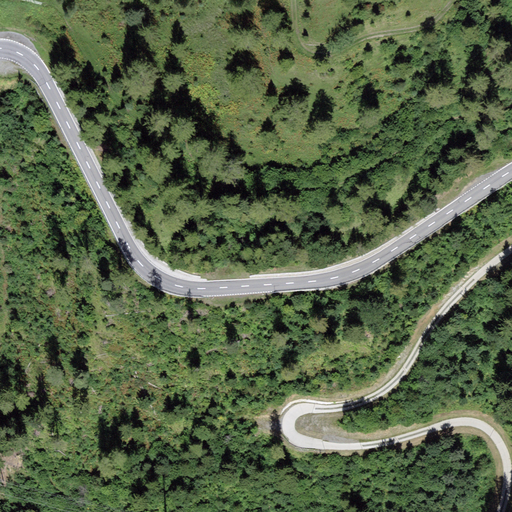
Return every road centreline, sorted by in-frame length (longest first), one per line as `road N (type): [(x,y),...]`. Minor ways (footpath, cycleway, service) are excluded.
road 1 (secondary): [(0,48),(39,71),(133,255),(175,285),(348,273),(511,170)]
road 2 (track): [(511,249),(446,309),(396,384),(349,408),(303,410),(288,431),(336,449),(376,448),(468,423),(492,431),(511,467),(505,511)]
road 3 (track): [(454,0),(425,26),(319,53),(299,33),(295,0)]
